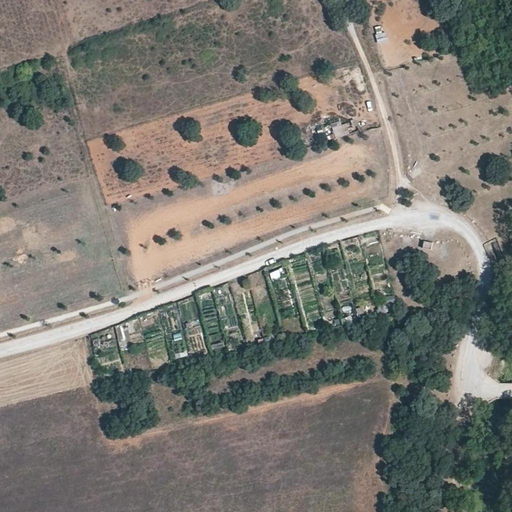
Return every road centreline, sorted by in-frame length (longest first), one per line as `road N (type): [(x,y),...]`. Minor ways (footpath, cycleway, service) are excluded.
road 1 (unclassified): [(496,389),(475,379),(487,268),(481,251),(449,223),(413,218),(332,235),(0,350)]
road 2 (track): [(350,0),(351,28),(389,128),(401,218)]
